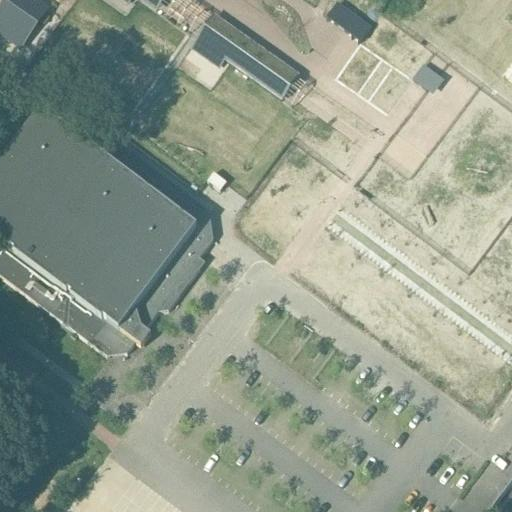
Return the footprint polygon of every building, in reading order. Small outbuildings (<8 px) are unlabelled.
[(7,0),(0,10),(0,25),(26,44),(48,13),(30,0),(7,0)] [(511,0),(495,0),(440,73),(468,94),(511,34),(511,0)] [(337,7),(327,21),(327,22),(345,35),(358,44),(360,45),(370,30),(337,7)] [(216,21),(215,20),(197,45),(192,52),(218,70),(223,63),(229,66),(281,104),(298,79),(260,52),(253,47),(216,21)] [(0,280),(106,361),(107,361),(109,358),(123,356),(127,358),(135,347),(141,352),(151,338),(145,334),(158,317),(168,315),(200,273),(198,263),(213,244),(209,216),(203,212),(202,211),(201,210),(196,206),(193,204),(131,157),(118,173),(91,153),(87,150),(41,115),(0,170),(0,280)] [(213,178),(207,186),(219,194),(225,187),(213,178)]
